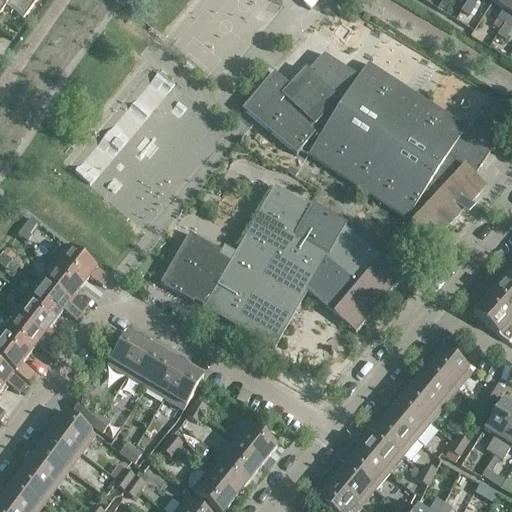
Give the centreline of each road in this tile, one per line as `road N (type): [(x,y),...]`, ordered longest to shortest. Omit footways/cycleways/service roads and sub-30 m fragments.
road 1 (residential): [(0,451),(92,322),(132,311),(330,432)]
road 2 (residential): [(435,310),(330,432)]
